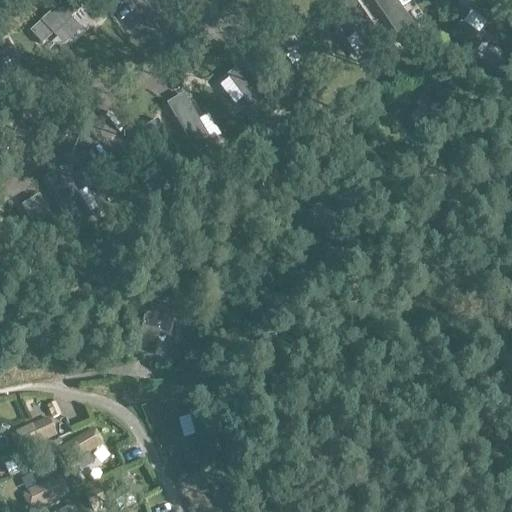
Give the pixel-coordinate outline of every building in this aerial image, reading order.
[(82,10),(72,0),(65,0),(30,33),(42,47),(53,37),(54,38),(72,21),(71,20),(82,10)] [(355,3),(352,0),(351,0),(336,10),(338,14),(353,36),(366,56),(367,58),(383,47),(355,3)] [(369,0),(399,42),(401,45),(417,34),(415,31),(399,9),(393,0),(369,0)] [(296,78),(266,35),(250,45),(279,89),(296,78)] [(16,57),(8,40),(0,44),(0,66),(4,65),(3,63),(16,57)] [(270,108),(238,66),(223,78),(255,119),(270,108)] [(210,143),(183,98),(167,108),(193,153),(210,143)] [(183,169),(156,124),(139,134),(166,179),(183,169)] [(89,216),(62,171),(45,181),(72,226),(89,216)] [(42,200),(40,197),(24,207),(26,210),(39,233),(51,254),(52,255),(69,245),(42,200)] [(146,314),(139,355),(157,358),(160,335),(173,337),(176,319),(146,314)] [(19,454),(57,437),(49,418),(11,436),(19,454)] [(205,469),(218,466),(210,429),(197,431),(205,469)] [(67,468),(104,447),(93,430),(57,451),(67,468)] [(178,483),(197,475),(190,457),(171,465),(178,483)] [(30,511),(37,511),(70,496),(61,477),(23,496),(30,511)] [(92,511),(95,511),(131,495),(122,477),(84,495),(92,511)]
